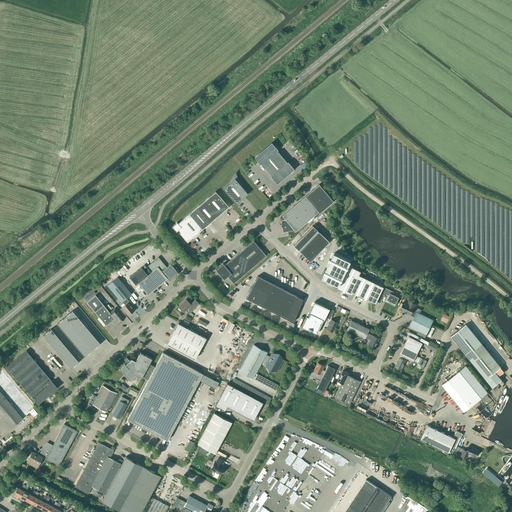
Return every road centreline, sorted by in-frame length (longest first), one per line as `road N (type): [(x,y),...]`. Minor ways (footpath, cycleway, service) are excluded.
road 1 (track): [(511,301),(332,161),(318,167)]
road 2 (unclassified): [(254,221),(333,299),(395,328),(372,375)]
road 3 (tertiary): [(232,133),(393,0)]
road 4 (unclassified): [(229,497),(61,403)]
road 5 (unclassified): [(61,403),(192,275)]
road 6 (unclassified): [(229,497),(306,348)]
road 7 (unclassified): [(306,348),(225,309),(192,275)]
road 8 (tertiary): [(0,323),(98,242)]
road 9 (tertiary): [(140,214),(232,133)]
road 10 (tertiary): [(232,133),(136,209)]
